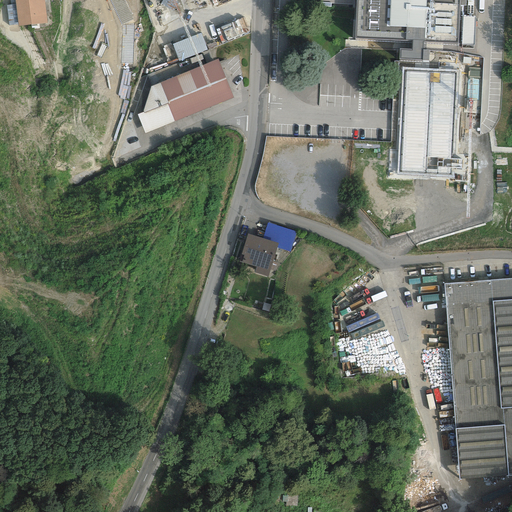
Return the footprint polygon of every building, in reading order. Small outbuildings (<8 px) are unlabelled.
[(15,0),(20,32),(49,28),(45,0),(15,0)] [(460,0),(356,0),(355,37),(413,40),(412,49),(399,49),(399,58),(429,60),(430,43),(458,44),(460,0)] [(462,36),(474,36),(474,11),(463,11),(462,36)] [(225,39),(244,32),(238,17),(219,25),(225,39)] [(202,31),(172,38),(176,58),(207,51),(202,31)] [(220,64),(153,90),(146,116),(139,118),(146,136),(235,102),(220,64)] [(268,220),(263,234),(278,239),(276,246),(291,250),(297,228),(268,220)] [(281,250),(252,240),(243,265),(272,275),(281,250)] [(511,280),(446,286),(462,485),(511,480),(511,280)]
